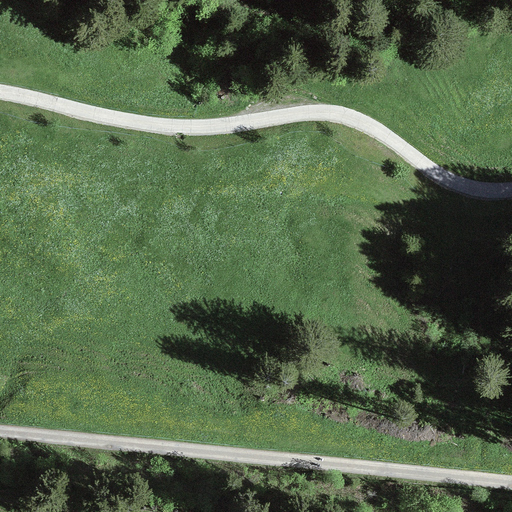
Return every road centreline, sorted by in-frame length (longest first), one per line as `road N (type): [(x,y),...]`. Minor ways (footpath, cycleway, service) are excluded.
road 1 (track): [(511,187),(482,191),(453,183),(358,120),(321,114),(224,129),(172,127),(0,91)]
road 2 (track): [(0,431),(511,487)]
